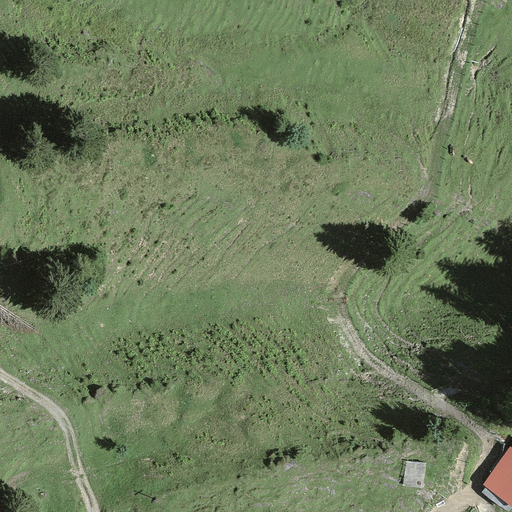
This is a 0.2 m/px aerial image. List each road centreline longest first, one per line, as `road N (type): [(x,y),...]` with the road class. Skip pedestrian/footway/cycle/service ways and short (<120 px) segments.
road 1 (track): [(473,503),(490,449),(485,433),(374,362),(338,301),(363,257),(428,192),(478,0)]
road 2 (track): [(0,372),(66,420),(92,511)]
